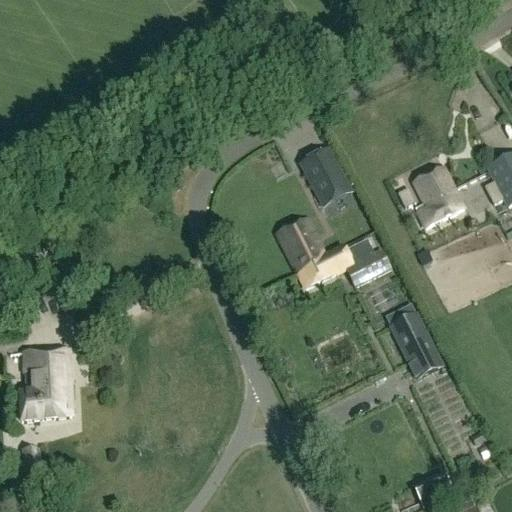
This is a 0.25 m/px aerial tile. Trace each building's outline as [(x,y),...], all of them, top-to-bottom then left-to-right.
[(353,196),(329,151),(298,168),(323,213),(353,196)] [(287,152),(251,175),(264,195),(300,172),(287,152)] [(511,209),(511,158),(486,171),(507,212),(511,209)] [(418,217),(425,232),(465,212),(445,173),(414,188),(427,213),(418,217)] [(408,192),(397,197),(404,211),(415,206),(408,192)] [(329,263),(327,260),(307,223),(277,239),(298,279),(329,263)] [(0,316),(17,309),(7,286),(46,268),(34,243),(0,258),(0,270),(0,271),(0,316)] [(367,244),(345,255),(343,251),(327,260),(329,263),(298,279),(306,293),(335,277),(334,276),(345,270),(356,291),(391,272),(382,255),(375,258),(367,244)] [(390,331),(415,383),(440,371),(416,319),(390,331)] [(69,354),(46,355),(50,423),(72,421),(69,354)] [(50,423),(46,355),(25,357),(26,396),(20,396),(22,426),(50,423)] [(41,477),(40,453),(22,454),(23,477),(41,477)] [(413,491),(423,511),(454,497),(443,476),(413,491)] [(476,511),(476,510),(474,511),(469,500),(452,508),(454,511),(476,511)]
